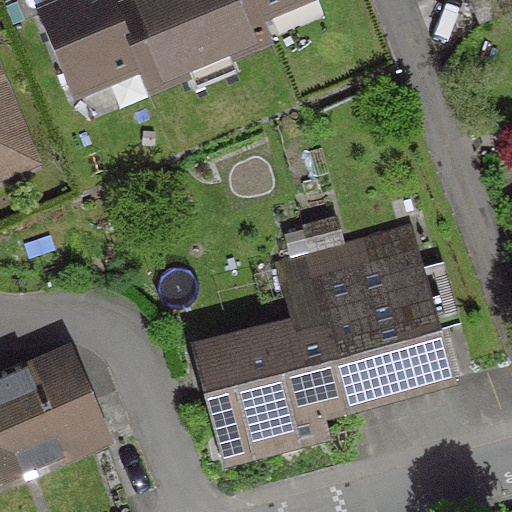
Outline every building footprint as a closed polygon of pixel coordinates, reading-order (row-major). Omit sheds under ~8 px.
[(111,11),(106,0),(71,0),(32,16),(66,97),(132,69),(133,68),(109,11),(111,11)] [(136,0),(111,11),(109,11),(133,68),(132,69),(142,92),(185,74),(179,61),(217,45),(223,58),(264,41),(255,18),(253,19),(245,0),(136,0)] [(245,0),(253,19),(255,18),(297,0),(245,0)] [(511,0),(463,0),(474,26),(511,11),(511,0)] [(0,149),(17,143),(0,102),(0,149)] [(326,245),(321,225),(297,231),(303,251),(326,245)] [(303,251),(297,231),(278,236),(284,258),(303,253),(303,251)] [(404,262),(386,267),(378,240),(305,260),(323,328),(344,408),(442,380),(425,319),(420,320),(404,262)] [(315,432),(311,418),(344,409),(344,408),(323,328),(288,337),(288,335),(197,361),(223,462),(317,437),(315,432)] [(0,479),(96,437),(63,359),(12,382),(6,369),(0,371),(0,479)]
